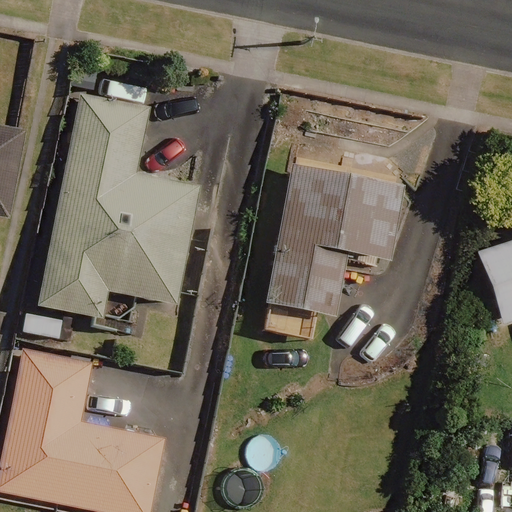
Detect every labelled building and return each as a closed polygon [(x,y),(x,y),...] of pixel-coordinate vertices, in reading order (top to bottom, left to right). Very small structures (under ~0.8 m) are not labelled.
[(143,109),(78,96),(34,310),(90,322),(95,295),(163,309),(188,189),(129,176),(143,109)] [(0,194),(13,134),(0,131),(0,194)] [(395,189),(286,167),(257,307),(323,320),(337,255),(379,264),(395,189)] [(511,243),(473,255),(497,327),(511,321),(511,243)] [(84,363),(21,350),(0,452),(0,495),(81,511),(142,511),(156,444),(71,427),(84,363)]
